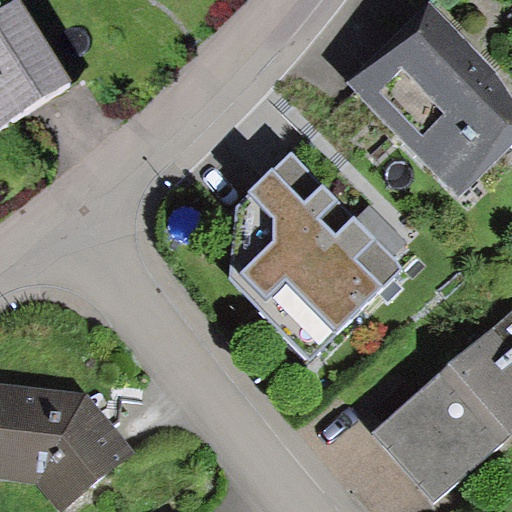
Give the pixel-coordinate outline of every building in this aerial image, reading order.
[(511,93),(430,14),(352,93),(462,201),(511,150),(511,93)] [(0,146),(74,101),(22,16),(0,29),(0,146)] [(405,268),(294,150),(240,202),(232,272),(311,358),(405,268)] [(511,310),(369,429),(431,501),(511,431),(511,310)] [(3,377),(0,390),(0,475),(37,479),(60,508),(136,449),(88,387),(3,377)]
